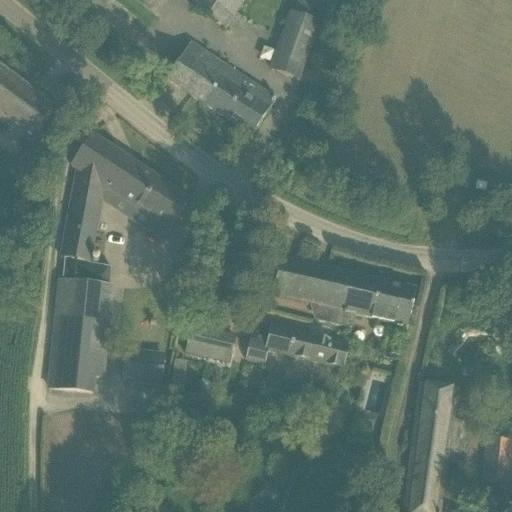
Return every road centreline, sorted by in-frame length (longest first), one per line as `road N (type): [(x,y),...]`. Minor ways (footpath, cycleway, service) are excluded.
road 1 (unclassified): [(0,8),(220,186),(336,240),(429,265),(511,258)]
road 2 (track): [(32,511),(32,406),(56,218),(69,153),(112,96)]
road 3 (track): [(429,265),(511,82)]
